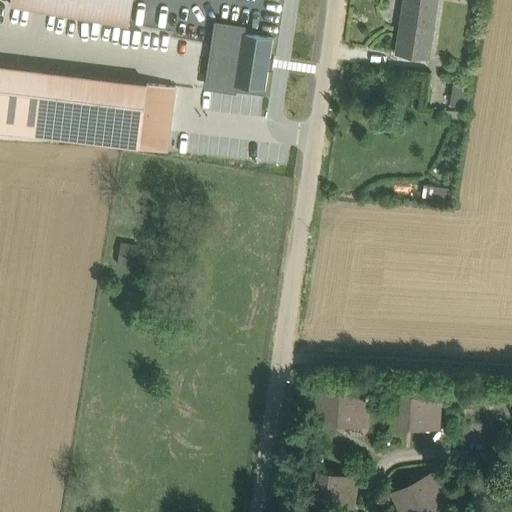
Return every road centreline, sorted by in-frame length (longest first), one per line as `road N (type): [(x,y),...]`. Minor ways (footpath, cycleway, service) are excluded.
road 1 (unclassified): [(259,511),(332,0)]
road 2 (track): [(511,367),(278,353)]
